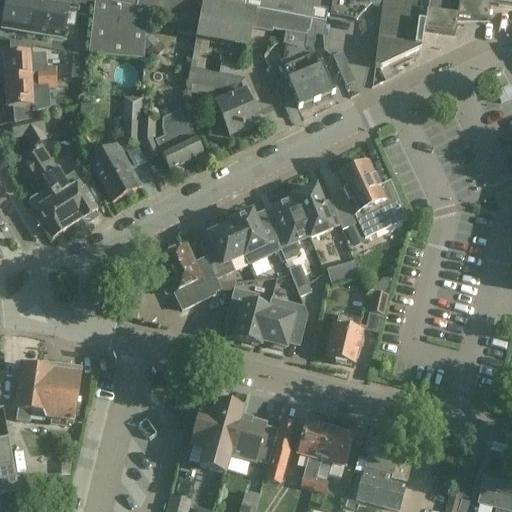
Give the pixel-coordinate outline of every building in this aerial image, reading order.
[(21,0),(6,0),(2,30),(63,40),(65,27),(68,10),(77,11),(79,3),(61,0),(54,0),(54,6),(21,0)] [(94,0),(94,5),(89,57),(143,60),(146,10),(137,9),(98,1),(95,0),(94,0)] [(97,0),(98,1),(137,9),(138,0),(97,0)] [(138,0),(137,9),(146,10),(200,22),(204,2),(201,2),(201,0),(138,0)] [(201,0),(201,2),(204,2),(245,10),(246,0),(201,0)] [(246,0),(245,10),(255,13),(255,11),(311,22),(325,24),(329,0),(246,0)] [(332,0),(329,17),(356,22),(371,6),(378,8),(379,0),(332,0)] [(382,0),(374,70),(379,70),(412,55),(421,50),(423,35),(423,33),(428,0),(382,0)] [(428,0),(423,33),(455,37),(458,20),(457,20),(460,0),(428,0)] [(460,0),(457,20),(458,20),(487,24),(490,6),(489,6),(490,0),(460,0)] [(511,0),(490,0),(489,6),(490,6),(511,9),(511,0)] [(200,22),(197,39),(209,41),(248,49),(252,30),(255,13),(245,10),(204,2),(200,22)] [(255,13),(252,30),(271,33),(272,31),(288,34),(306,37),(306,33),(308,34),(311,22),(255,11),(255,13)] [(306,33),(306,37),(313,38),(315,36),(323,37),(325,24),(311,22),(308,34),(306,33)] [(283,63),(280,64),(298,109),(316,102),(297,58),(300,38),(284,34),(281,46),(286,47),(283,63)] [(300,38),(297,58),(316,102),(334,95),(333,92),(332,92),(322,66),(319,67),(315,56),(313,56),(311,52),(313,38),(306,37),(305,38),(300,38)] [(11,58),(3,58),(5,84),(55,81),(55,73),(45,74),(45,57),(31,56),(31,47),(10,43),(11,58)] [(159,43),(144,56),(150,64),(165,51),(159,43)] [(346,65),(342,55),(333,59),(337,69),(346,65)] [(221,63),(219,76),(242,81),(245,68),(221,63)] [(350,74),(346,65),(337,69),(341,78),(350,74)] [(190,71),(188,85),(191,85),(189,95),(213,99),(214,90),(234,93),(236,98),(216,106),(230,139),(231,138),(230,135),(242,129),(244,132),(258,126),(251,109),(256,106),(245,81),(242,81),(219,76),(203,73),(190,71)] [(354,84),(350,74),(341,78),(345,88),(354,84)] [(55,81),(5,84),(6,110),(14,109),(14,125),(33,120),(32,115),(49,110),(49,89),(55,89),(55,81)] [(93,108),(81,107),(81,113),(86,119),(92,114),(93,108)] [(140,123),(140,147),(148,162),(161,156),(169,173),(204,156),(195,139),(194,139),(189,128),(187,129),(180,114),(163,122),(163,131),(166,138),(156,143),(155,141),(155,123),(141,123),(140,123)] [(33,149),(35,148),(46,141),(41,133),(45,132),(41,119),(11,126),(14,140),(26,137),(33,149)] [(122,123),(122,147),(140,147),(140,123),(123,123),(122,123)] [(63,182),(42,149),(37,151),(30,156),(45,179),(42,181),(72,229),(82,222),(85,228),(98,219),(95,214),(97,213),(73,175),(63,182)] [(106,155),(90,164),(111,204),(136,191),(127,174),(128,173),(116,150),(106,155)] [(53,241),(72,229),(42,181),(45,179),(30,156),(17,164),(39,197),(30,203),(53,241)] [(339,179),(337,181),(366,241),(407,221),(389,184),(379,189),(368,165),(366,166),(363,165),(358,167),(357,171),(348,175),(345,174),(340,176),(339,179)] [(293,199),(310,241),(332,232),(332,231),(339,228),(330,207),(323,210),(315,190),(314,190),(311,189),(304,192),(303,195),(293,199)] [(278,227),(271,230),(280,253),(285,264),(296,259),(299,252),(296,244),(308,239),(309,241),(310,241),(293,199),(292,199),(293,201),(290,202),(287,201),(280,204),(279,207),(271,210),(278,227)] [(250,215),(228,225),(229,228),(230,228),(244,258),(244,260),(248,268),(280,253),(271,230),(271,231),(270,229),(259,234),(250,215)] [(215,254),(204,259),(206,261),(215,283),(236,273),(232,266),(244,260),(244,258),(230,228),(229,228),(208,238),(215,254)] [(215,283),(204,259),(205,261),(193,267),(185,250),(169,257),(166,256),(160,259),(159,262),(156,264),(163,277),(157,280),(165,297),(171,295),(172,296),(175,295),(176,299),(175,299),(182,313),(215,298),(214,295),(220,292),(215,283)] [(355,263),(327,272),(331,288),(359,280),(355,263)] [(312,296),(301,270),(288,275),(299,301),(312,296)] [(260,344),(269,309),(251,304),(253,298),(234,293),(227,318),(239,321),(234,341),(260,348),(261,344),(260,344)] [(370,317),(383,320),(387,300),(374,298),(370,317)] [(306,319),(269,309),(260,344),(261,344),(271,347),(270,350),(281,352),(282,350),(285,351),(290,334),(302,337),(306,319)] [(348,328),(350,320),(338,317),(336,325),(348,328)] [(348,328),(336,325),(328,360),(330,361),(329,364),(340,367),(341,364),(352,367),(357,346),(360,346),(363,332),(358,331),(360,323),(350,320),(348,328)] [(20,368),(14,410),(45,415),(44,420),(73,425),(81,371),(41,365),(40,371),(20,368)] [(224,476),(241,412),(216,405),(214,414),(201,410),(191,449),(204,452),(199,469),(224,476)] [(145,414),(151,424),(164,417),(159,407),(145,414)] [(242,412),(241,412),(224,476),(225,476),(230,459),(254,466),(255,465),(267,468),(277,432),(264,429),(265,427),(240,421),(242,412)] [(274,450),(265,482),(280,486),(296,429),(280,424),(273,449),(274,450)] [(306,425),(297,456),(308,459),(300,491),(313,494),(316,484),(321,464),(331,432),(319,429),(318,426),(312,424),(308,426),(306,425)] [(331,432),(321,464),(331,466),(343,470),(352,438),(350,437),(348,434),(342,432),(339,434),(331,432)] [(0,467),(5,467),(12,465),(8,438),(0,439),(0,467)] [(362,478),(375,481),(377,473),(392,478),(391,481),(406,485),(410,469),(402,467),(406,451),(387,446),(371,442),(367,459),(362,478)] [(5,467),(0,467),(0,495),(18,493),(12,465),(5,467)] [(481,492),(477,507),(496,511),(495,511),(510,511),(511,508),(511,481),(485,474),(480,491),(481,492)] [(23,506),(51,507),(61,507),(61,477),(24,477),(23,506)] [(398,511),(405,489),(375,481),(362,478),(355,502),(393,511),(398,511)] [(316,484),(313,494),(322,497),(325,487),(316,484)] [(450,493),(444,511),(459,511),(463,497),(450,493)] [(171,497),(166,511),(188,511),(191,503),(171,497)]
